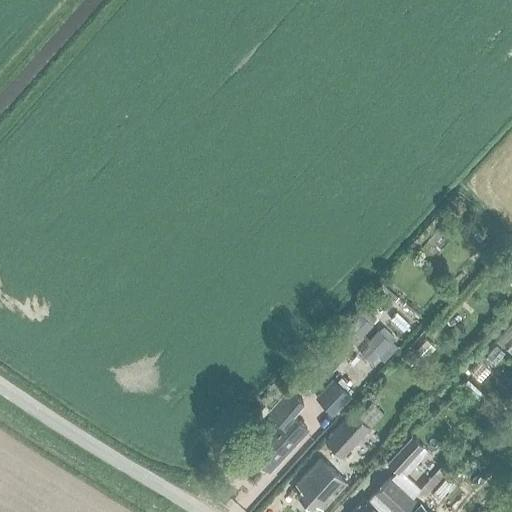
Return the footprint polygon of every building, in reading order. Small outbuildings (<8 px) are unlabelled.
[(371,326),(375,321),(363,310),(341,334),(352,344),(359,336),(362,338),(372,327),(371,326)] [(384,329),(362,355),(375,366),(397,340),(384,329)] [(415,371),(437,349),(428,341),(407,363),(415,371)] [(352,396),(334,380),(316,399),(335,416),(352,396)] [(305,431),(290,417),(302,404),(287,390),(266,413),(276,422),(253,447),(254,449),(249,455),(264,469),(281,451),(284,454),(305,431)] [(354,413),(328,442),(345,458),(386,414),(372,401),(358,417),(354,413)] [(398,474),(423,448),(411,437),(387,463),(398,474)] [(322,510),(344,486),(320,464),(297,488),(302,492),(298,497),(310,508),(314,503),(322,510)] [(441,465),(425,483),(431,490),(448,471),(441,465)] [(387,511),(390,509),(392,511),(405,511),(416,501),(389,477),(373,495),(365,504),(363,502),(353,511),(387,511)]
